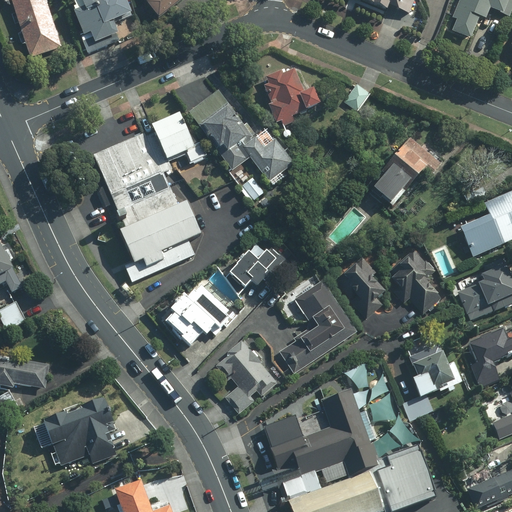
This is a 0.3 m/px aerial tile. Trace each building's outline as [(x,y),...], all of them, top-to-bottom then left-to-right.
[(7,0),(8,4),(16,1),(34,58),(65,49),(48,0),(7,0)] [(77,0),(81,10),(78,11),(87,36),(94,33),(98,43),(121,34),(116,22),(135,14),(128,0),(77,0)] [(147,0),(147,1),(159,15),(177,0),(147,0)] [(362,0),(389,11),(391,5),(402,9),(412,13),(417,0),(362,0)] [(511,0),(463,0),(455,18),(460,20),(455,32),(473,40),(483,17),(489,20),(494,9),(510,16),(511,12),(511,0)] [(296,69),(285,74),(283,70),(268,77),(271,83),(265,85),(280,121),(283,120),(286,125),(295,121),(293,117),(323,103),(317,88),(305,92),(296,69)] [(372,95),(358,85),(346,102),(359,112),(372,95)] [(220,91),(191,112),(219,150),(232,169),(247,158),(237,144),(251,134),(220,91)] [(125,265),(133,284),(198,256),(192,242),(207,235),(192,199),(181,204),(168,173),(176,170),(173,163),(188,156),(191,164),(209,157),(203,141),(197,143),(183,110),(152,124),(155,128),(93,155),(126,229),(122,230),(135,261),(125,265)] [(257,137),(245,147),(274,181),(295,163),(277,141),(267,149),(257,137)] [(377,178),(382,183),(377,189),(393,202),(398,197),(401,200),(436,159),(412,138),(377,178)] [(264,193),(251,176),(238,187),(250,203),(264,193)] [(491,215),(463,226),(475,256),(511,241),(511,193),(486,204),(491,215)] [(344,248),(367,217),(352,206),(329,238),(344,248)] [(14,293),(25,288),(2,240),(0,241),(0,285),(8,281),(14,293)] [(262,261),(251,252),(232,272),(248,287),(254,280),(261,287),(285,260),(273,249),(262,261)] [(407,304),(412,299),(426,314),(444,296),(428,279),(436,272),(415,249),(395,268),(399,273),(394,278),(401,286),(395,291),(407,304)] [(489,273),(481,276),(483,281),(459,292),(470,316),(511,296),(511,272),(506,259),(486,268),(489,273)] [(367,261),(364,264),(361,262),(337,283),(369,319),(385,305),(380,299),(388,292),(374,276),(377,273),(367,261)] [(295,301),(315,329),(281,351),(297,374),(359,332),(324,281),(295,301)] [(227,308),(204,286),(199,291),(194,286),(174,308),(179,313),(171,321),(195,343),(215,321),(223,328),(232,318),(224,311),(227,308)] [(28,322),(17,303),(0,313),(0,314),(11,332),(28,322)] [(479,363),(472,366),(481,387),(503,378),(495,362),(511,354),(511,339),(511,340),(505,328),(471,343),(479,363)] [(226,397),(239,413),(278,380),(246,343),(218,367),(237,388),(226,397)] [(410,357),(419,377),(416,378),(424,397),(464,381),(456,362),(449,365),(441,344),(410,357)] [(0,385),(16,388),(16,384),(48,389),(52,366),(0,357),(0,385)] [(0,422),(21,410),(9,389),(0,394),(0,422)] [(268,447),(291,511),(384,511),(372,476),(384,472),(355,390),(322,402),(332,430),(303,440),(301,435),(268,447)] [(72,398),(68,391),(34,410),(38,417),(72,398)] [(511,415),(494,423),(501,439),(511,434),(511,391),(511,392),(511,395),(511,415)] [(112,425),(117,424),(107,396),(46,417),(64,468),(120,449),(112,425)] [(511,471),(469,489),(477,509),(511,494),(511,471)] [(118,491),(125,511),(176,511),(174,506),(157,511),(154,511),(143,482),(118,491)]
